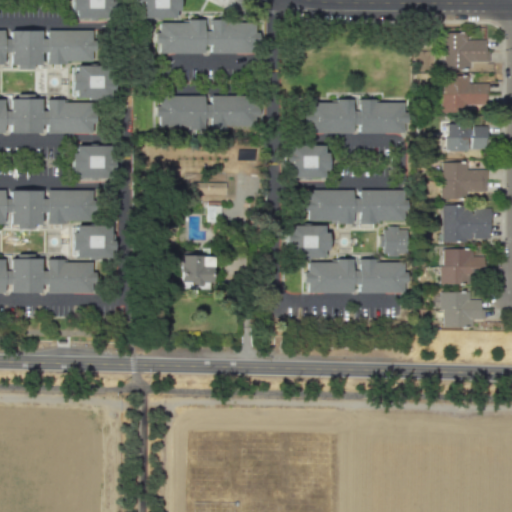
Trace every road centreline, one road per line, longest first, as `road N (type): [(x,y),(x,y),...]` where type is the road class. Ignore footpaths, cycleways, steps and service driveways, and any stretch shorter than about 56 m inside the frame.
road 1 (secondary): [(511,372),(0,360)]
road 2 (track): [(167,511),(173,402),(511,406)]
road 3 (track): [(0,397),(103,403),(104,511)]
road 4 (residential): [(511,1),(323,0)]
